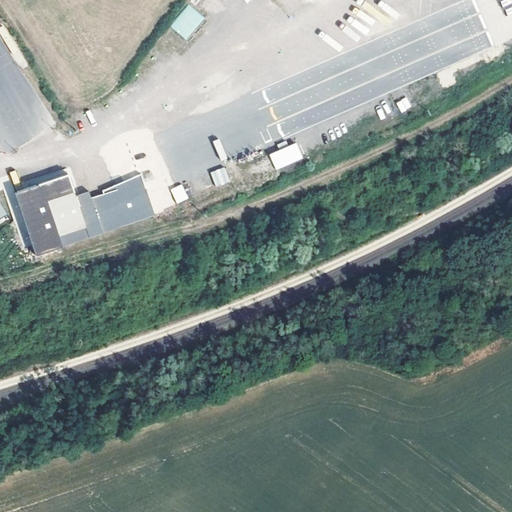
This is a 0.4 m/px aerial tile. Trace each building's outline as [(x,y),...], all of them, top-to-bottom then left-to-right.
[(511,0),(499,0),(506,16),(511,13),(511,0)] [(189,4),(170,26),(186,40),(205,18),(189,4)] [(487,33),(479,35),(483,49),(490,47),(487,33)] [(297,128),(397,92),(394,83),(383,74),(380,65),(374,67),(370,64),(366,69),(353,74),(363,62),(357,64),(352,53),(349,54),(351,59),(343,62),(338,58),(325,63),(319,70),(323,82),(318,87),(322,98),(317,100),(317,102),(311,110),(302,113),(305,121),(296,125),(297,128)] [(0,149),(3,155),(54,123),(14,59),(0,67),(0,149)] [(402,113),(412,106),(406,96),(395,103),(402,113)] [(219,139),(213,141),(220,161),(227,158),(219,139)] [(269,157),(275,170),(300,158),(294,145),(269,157)] [(210,172),(216,187),(230,182),(225,167),(210,172)] [(71,194),(47,201),(66,249),(156,217),(142,175),(122,183),(124,188),(119,190),(117,186),(104,191),(105,194),(93,199),(90,192),(77,197),(75,193),(71,194)] [(170,188),(176,204),(188,198),(182,183),(170,188)]
